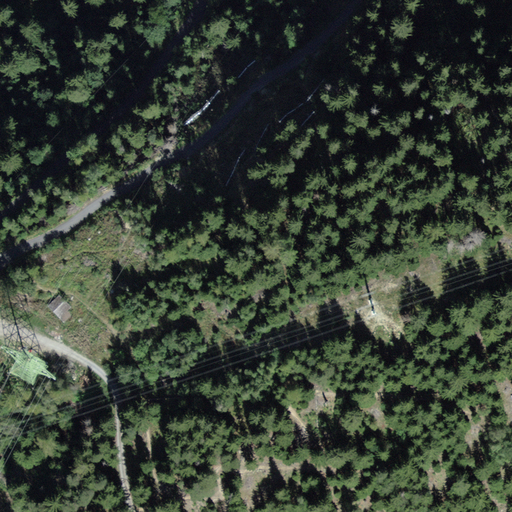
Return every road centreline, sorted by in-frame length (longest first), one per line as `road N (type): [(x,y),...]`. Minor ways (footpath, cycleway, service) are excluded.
road 1 (unclassified): [(0,280),(221,123),(244,94),(358,0)]
road 2 (unclassified): [(200,0),(135,107),(0,228)]
road 3 (track): [(0,320),(91,360),(114,384),(123,482),(134,511)]
